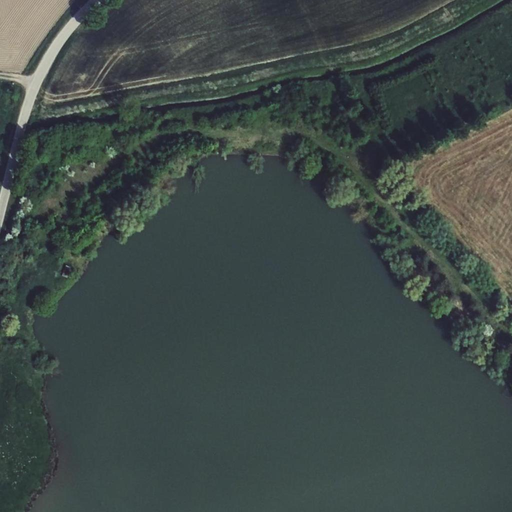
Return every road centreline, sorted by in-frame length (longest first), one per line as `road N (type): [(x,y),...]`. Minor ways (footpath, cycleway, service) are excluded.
road 1 (unclassified): [(0,213),(37,82),(96,0)]
road 2 (track): [(357,167),(511,334)]
